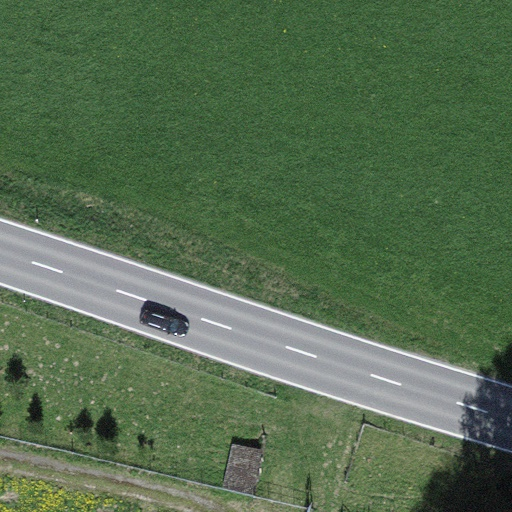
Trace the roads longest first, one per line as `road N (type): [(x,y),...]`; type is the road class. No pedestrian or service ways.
road 1 (primary): [(0,252),(511,420)]
road 2 (track): [(0,460),(170,497),(204,511)]
